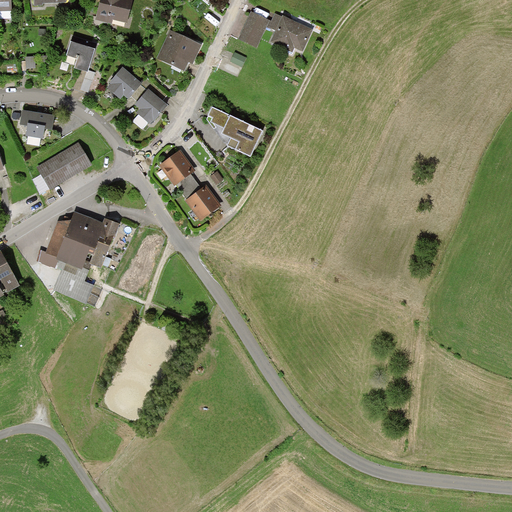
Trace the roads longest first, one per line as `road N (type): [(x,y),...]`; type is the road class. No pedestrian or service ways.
road 1 (tertiary): [(511,490),(387,473),(336,451),(282,396),(130,167)]
road 2 (track): [(185,247),(239,204),(324,44),(363,0)]
road 3 (residential): [(236,0),(171,132),(130,167)]
road 4 (residential): [(130,167),(86,112),(51,95),(0,94)]
road 5 (tertiary): [(130,167),(0,242)]
road 6 (track): [(105,511),(56,440),(31,428),(0,434)]
